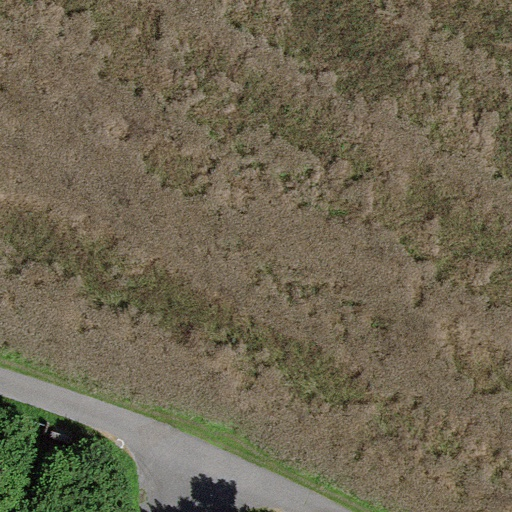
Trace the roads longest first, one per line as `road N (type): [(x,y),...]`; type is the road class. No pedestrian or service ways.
road 1 (unclassified): [(168,441),(0,388)]
road 2 (unclassified): [(317,511),(168,441)]
